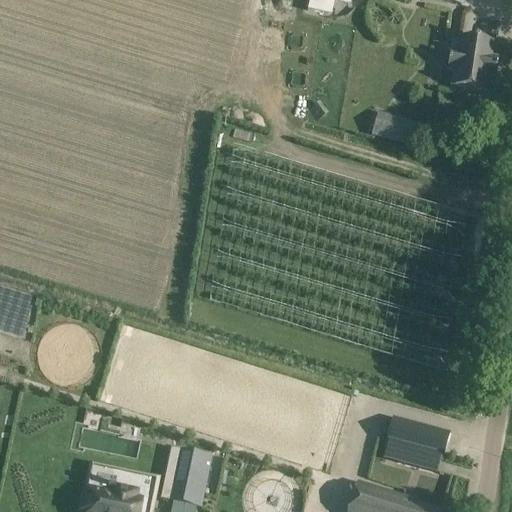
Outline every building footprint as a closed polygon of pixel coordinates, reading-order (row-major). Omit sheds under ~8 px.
[(309,0),(307,11),(328,16),(331,3),(349,7),(350,0),(309,0)] [(493,44),(459,39),(456,54),(449,53),(447,71),(453,72),(451,87),(485,92),(488,77),(494,78),(497,60),(491,59),(493,44)] [(390,118),(383,142),(413,150),(419,126),(390,118)] [(385,201),(384,193),(331,179),(333,178),(299,169),(291,170),(281,167),(267,167),(296,175),(296,190),(304,189),(304,188),(331,187),(331,194),(354,193),(354,197),(371,201),(385,201)] [(392,421),(385,446),(400,450),(396,464),(437,475),(438,473),(441,462),(442,462),(450,436),(392,421)] [(211,459),(187,454),(182,475),(177,474),(171,504),(200,510),(211,459)] [(86,492),(81,511),(149,511),(152,500),(153,494),(136,491),(138,479),(118,474),(115,487),(108,486),(107,489),(88,485),(87,492),(86,492)] [(440,511),(356,485),(346,511),(440,511)]
